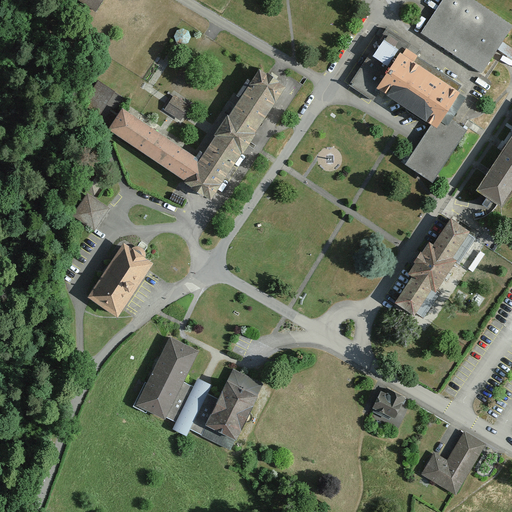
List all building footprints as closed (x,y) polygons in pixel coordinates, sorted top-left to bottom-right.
[(80,0),(96,10),(102,0),(80,0)] [(442,0),(421,33),(481,73),(502,43),(511,27),(511,24),(474,0),(442,0)] [(456,92),(461,86),(434,68),(426,72),(412,63),(420,51),(410,45),(410,44),(387,29),(379,40),(349,85),(373,100),(381,88),(433,123),(451,119),(465,98),(456,92)] [(123,109),(109,129),(187,180),(187,181),(194,186),(193,187),(202,194),(203,193),(210,197),(219,184),(241,151),(242,152),(254,134),(253,133),(275,100),(284,87),(277,82),(277,81),(268,75),(267,76),(260,71),(252,83),(248,80),(238,95),(242,98),(229,118),(228,117),(216,134),(218,135),(205,155),(200,152),(196,158),(123,109)] [(113,91),(98,81),(83,105),(98,114),(113,91)] [(188,106),(175,97),(167,109),(180,118),(188,106)] [(463,134),(466,129),(451,119),(433,123),(418,144),(405,164),(417,173),(432,182),(464,134),(463,134)] [(492,198),(501,205),(511,189),(511,138),(478,189),(487,195),(482,203),(487,207),(492,198)] [(93,166),(90,164),(80,178),(84,180),(81,184),(94,192),(106,173),(98,168),(94,165),(93,166)] [(94,228),(107,208),(88,196),(75,215),(94,228)] [(468,231),(451,220),(434,246),(430,243),(422,254),(421,253),(416,261),(417,262),(410,272),(414,275),(397,301),(414,312),(414,311),(423,318),(440,292),(436,288),(454,260),(459,264),(476,238),(467,232),(468,231)] [(92,295),(117,312),(120,307),(146,268),(149,263),(143,259),(143,255),(143,252),(140,249),(137,248),(134,249),(131,251),(124,247),(92,295)] [(182,381),(197,351),(170,338),(138,404),(165,417),(165,416),(201,434),(230,449),(262,384),(233,369),(218,399),(182,381)] [(404,397),(388,389),(385,395),(381,393),(375,406),(376,406),(374,411),(389,418),(391,414),(394,415),(401,402),(403,403),(405,400),(403,399),(404,397)] [(448,462),(435,455),(424,473),(454,491),(455,492),(483,444),(465,433),(448,462)]
